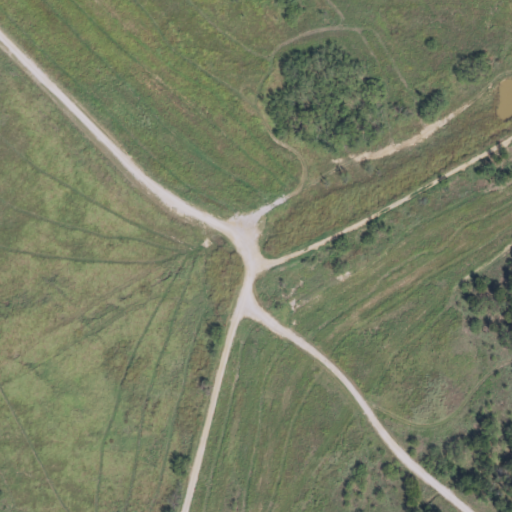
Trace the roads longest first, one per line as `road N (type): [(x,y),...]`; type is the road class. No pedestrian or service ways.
road 1 (residential): [(256,283),(223,233),(137,187),(0,45)]
road 2 (residential): [(439,488),(385,461),(364,440),(246,291)]
road 3 (residential): [(0,430),(118,364),(223,359)]
